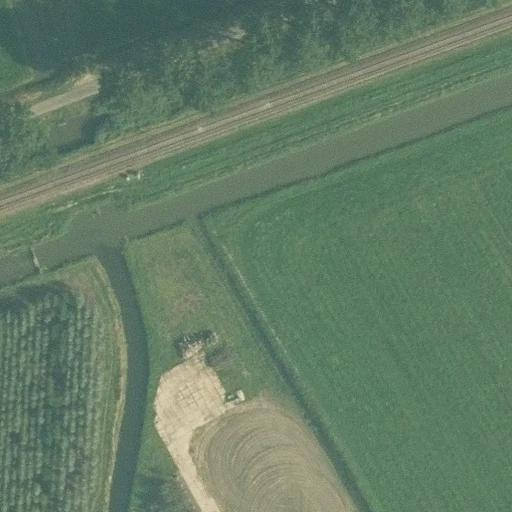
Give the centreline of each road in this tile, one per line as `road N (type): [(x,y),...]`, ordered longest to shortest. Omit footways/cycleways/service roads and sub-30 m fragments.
road 1 (unclassified): [(0,126),(349,0)]
road 2 (track): [(214,511),(166,426),(178,406),(213,390)]
